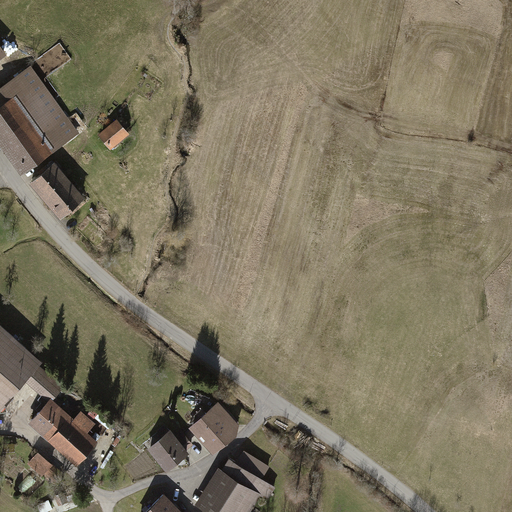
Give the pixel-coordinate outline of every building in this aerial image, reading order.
[(33,68),(0,90),(0,131),(25,168),(77,133),(33,68)] [(118,123),(102,136),(112,149),(129,136),(118,123)] [(83,197),(56,164),(34,182),(62,215),(83,197)] [(63,389),(38,366),(42,361),(0,322),(0,412),(15,396),(12,393),(26,378),(50,401),(31,421),(78,463),(98,441),(88,432),(95,423),(82,411),(74,420),(53,400),(63,389)] [(221,403),(192,428),(214,454),(243,430),(221,403)] [(190,452),(183,444),(189,438),(181,429),(174,435),(170,430),(149,448),(169,471),(190,452)] [(54,465),(43,454),(32,465),(43,476),(54,465)] [(214,511),(246,511),(258,493),(266,499),(274,486),(231,459),(224,471),(220,468),(199,502),(214,511)] [(182,511),(165,494),(145,511),(182,511)]
